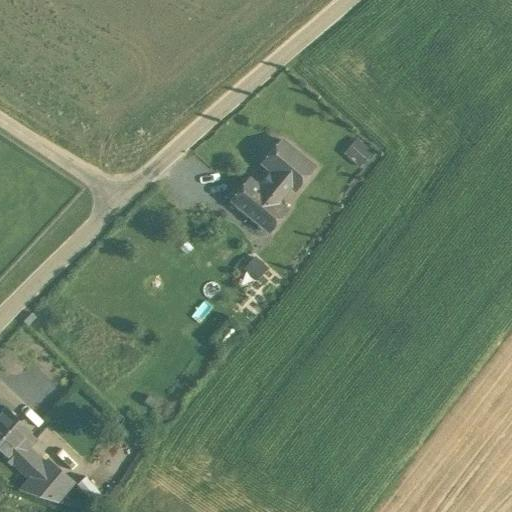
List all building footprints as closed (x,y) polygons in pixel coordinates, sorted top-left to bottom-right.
[(282,140),(263,162),(271,169),(258,184),(251,177),(231,201),(268,232),(288,208),(277,199),(289,184),(295,189),(314,167),(282,140)] [(30,430),(6,408),(0,414),(0,448),(7,455),(7,454),(21,439),(30,430)] [(115,424),(91,452),(125,480),(148,452),(115,424)] [(21,439),(7,454),(14,460),(16,458),(16,457),(27,446),(27,445),(21,439)] [(45,463),(27,446),(16,457),(16,458),(34,474),(35,475),(45,463)] [(45,463),(35,475),(34,474),(20,490),(34,494),(55,472),(54,471),(46,463),(45,463)] [(71,482),(57,469),(54,471),(55,472),(68,485),(71,482)] [(55,472),(34,494),(55,501),(68,485),(55,472)]
